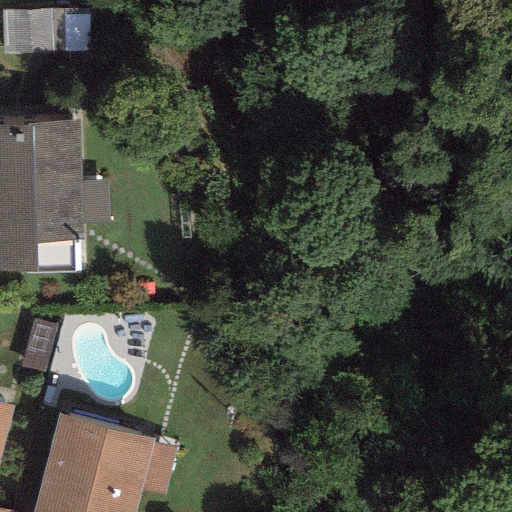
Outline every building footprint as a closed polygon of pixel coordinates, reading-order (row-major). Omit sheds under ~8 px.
[(84,9),(0,13),(0,32),(1,53),(86,49),(84,9)] [(21,115),(0,115),(0,270),(35,269),(34,243),(82,241),(81,225),(108,224),(106,180),(80,181),(78,123),(21,125),(21,115)] [(56,326),(31,320),(18,368),(44,374),(56,326)] [(0,449),(11,407),(0,404),(0,449)] [(151,441),(57,416),(32,511),(134,511),(140,490),(161,496),(173,450),(150,445),(151,441)]
